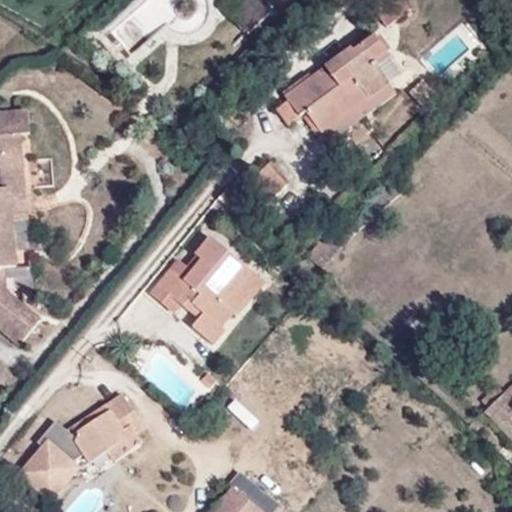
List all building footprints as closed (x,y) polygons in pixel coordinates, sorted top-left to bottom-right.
[(322,79),(289,102),(276,112),(288,127),(300,118),(305,114),(320,133),(323,136),(390,86),(374,66),(388,56),(374,37),(353,52),(351,50),(325,68),(328,74),(322,79)] [(285,97),(289,102),(322,79),(318,73),(285,97)] [(396,95),(390,86),(323,136),(329,145),(396,95)] [(0,273),(19,272),(15,226),(29,225),(22,140),(32,139),(30,113),(0,115),(0,273)] [(305,114),(300,118),(314,137),(320,133),(305,114)] [(273,197),(291,186),(275,162),(258,173),(273,197)] [(367,205),(369,208),(376,217),(404,191),(394,179),(367,205)] [(229,212),(240,201),(228,189),(216,201),(229,212)] [(376,217),(369,208),(342,232),(350,241),(376,217)] [(340,251),(326,238),(308,257),(322,270),(340,251)] [(226,306),(253,275),(210,239),(195,256),(196,258),(202,263),(184,283),(178,278),(170,271),(150,294),(174,315),(181,307),(186,301),(194,308),(204,317),(194,329),(214,348),(227,333),(222,329),(235,314),(226,306)] [(202,263),(196,258),(178,278),(184,283),(202,263)] [(261,282),(253,275),(226,306),(235,314),(261,282)] [(43,322),(0,286),(0,333),(20,350),(43,322)] [(189,314),(194,308),(186,301),(181,307),(189,314)] [(511,387),(505,395),(496,386),(480,401),(489,410),(484,414),(511,441),(511,387)] [(74,437),(66,431),(56,423),(38,445),(44,451),(21,477),(50,501),(81,469),(75,464),(84,458),(89,466),(107,454),(113,465),(143,446),(138,437),(146,432),(122,394),(106,405),(111,413),(74,437)] [(106,405),(66,431),(74,437),(111,413),(106,405)] [(233,490),(213,511),(275,511),(278,509),(240,476),(230,488),(233,490)]
